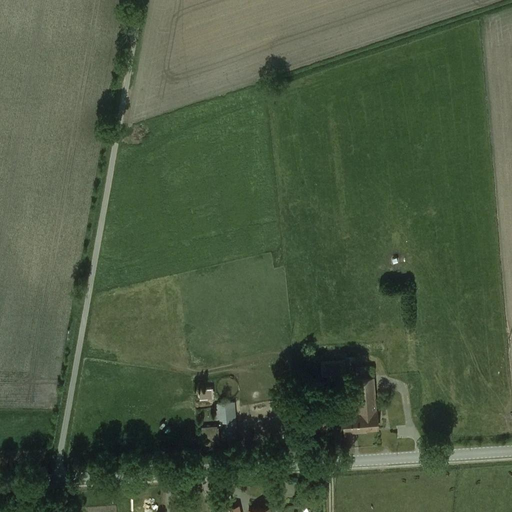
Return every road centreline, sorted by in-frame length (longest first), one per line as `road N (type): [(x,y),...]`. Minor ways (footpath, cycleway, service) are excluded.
road 1 (unclassified): [(143,0),(55,481)]
road 2 (tertiary): [(55,481),(511,452)]
